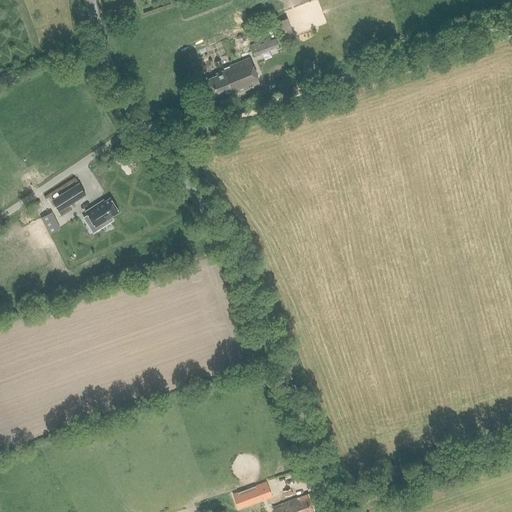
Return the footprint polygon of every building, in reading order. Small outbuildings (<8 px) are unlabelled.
[(283,31),(291,28),(287,17),(280,20),(283,31)] [(251,48),(255,57),(279,47),(276,41),(267,45),(266,43),(251,48)] [(215,73),(216,75),(207,79),(214,96),(225,92),(226,93),(231,90),(233,93),(260,82),(249,57),(222,68),(223,70),(215,73)] [(59,212),(85,196),(78,185),(52,201),(59,212)] [(98,204),(86,212),(98,230),(113,220),(111,217),(118,212),(110,199),(99,206),(98,204)] [(51,212),(41,218),(49,234),(56,231),(50,220),(54,218),(51,212)] [(267,482),(238,493),(243,507),(272,496),(267,482)] [(298,497),(272,507),(273,511),(312,511),(315,511),(308,494),(298,498),(298,497)]
